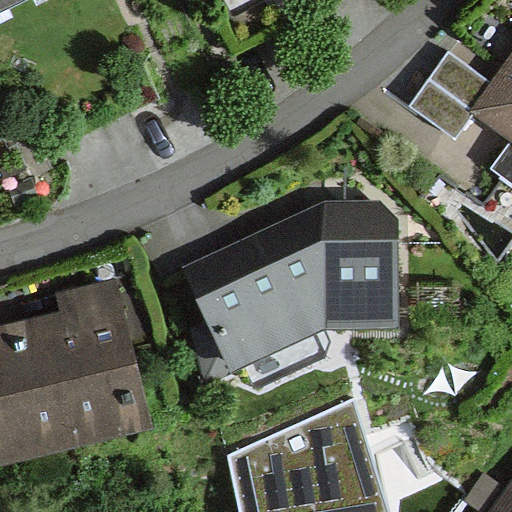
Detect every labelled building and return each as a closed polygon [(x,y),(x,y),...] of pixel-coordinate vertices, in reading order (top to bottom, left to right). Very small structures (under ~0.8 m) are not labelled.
[(0,0),(0,15),(31,0),(0,0)] [(283,0),(293,18),(327,0),(283,0)] [(511,59),(487,96),(511,113),(511,59)] [(230,358),(321,316),(396,316),(396,218),(313,217),(190,273),(230,358)] [(0,330),(0,454),(147,420),(116,286),(60,299),(64,316),(0,330)] [(388,511),(354,398),(227,457),(238,511),(388,511)] [(511,511),(511,483),(492,511),(511,511)]
